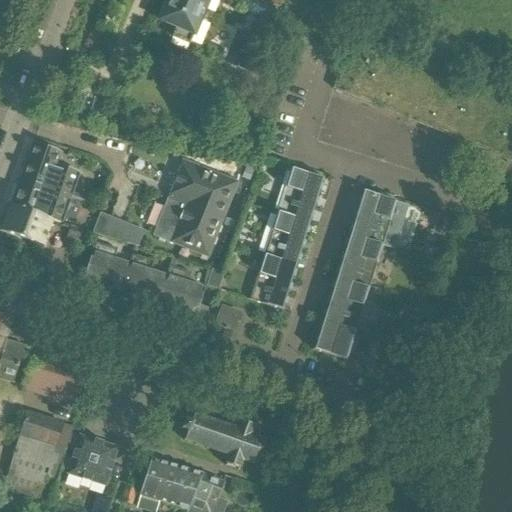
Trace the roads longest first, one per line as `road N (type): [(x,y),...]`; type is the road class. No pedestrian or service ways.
road 1 (residential): [(141,341),(109,437),(235,479)]
road 2 (residential): [(281,384),(345,168)]
road 3 (residential): [(0,179),(65,0)]
road 4 (residential): [(345,168),(297,153),(329,61)]
road 5 (residential): [(141,341),(0,300)]
road 6 (residential): [(281,384),(141,341)]
